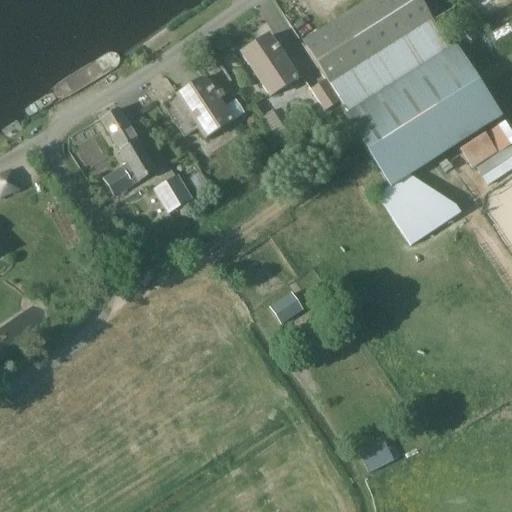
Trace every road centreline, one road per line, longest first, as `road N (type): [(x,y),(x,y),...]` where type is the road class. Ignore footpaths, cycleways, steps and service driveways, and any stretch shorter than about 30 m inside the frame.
road 1 (unclassified): [(0,391),(114,314),(116,274),(42,140)]
road 2 (unclassified): [(42,140),(250,0)]
